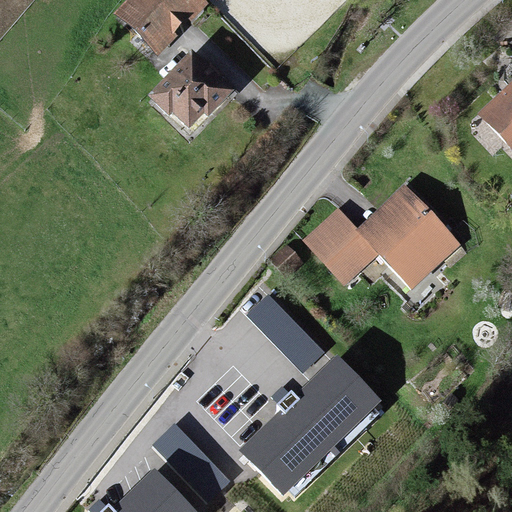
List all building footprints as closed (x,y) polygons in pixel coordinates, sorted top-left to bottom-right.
[(201,0),(128,0),(117,13),(159,52),(204,3),(201,0)] [(192,55),(150,99),(191,138),(232,94),(192,55)] [(511,90),(480,118),(511,154),(511,90)] [(406,184),(357,229),(378,252),(411,290),(461,245),(406,184)] [(357,229),(338,209),(303,241),(344,284),(378,252),(357,229)] [(342,363),(277,291),(255,311),(320,383),(342,363)] [(320,383),(249,448),(295,498),(396,406),(351,356),(342,363),(320,383)] [(224,511),(242,498),(183,423),(158,442),(212,511),(224,511)] [(211,511),(172,467),(122,511),(211,511)]
